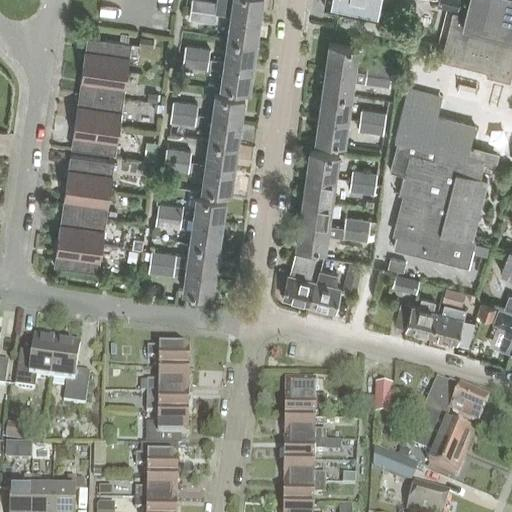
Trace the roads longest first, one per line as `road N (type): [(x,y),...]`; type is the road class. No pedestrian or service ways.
road 1 (residential): [(251,315),(296,0)]
road 2 (residential): [(251,315),(511,385)]
road 3 (residential): [(249,326),(10,292)]
road 4 (residential): [(10,292),(41,74)]
road 5 (residential): [(218,511),(249,326)]
